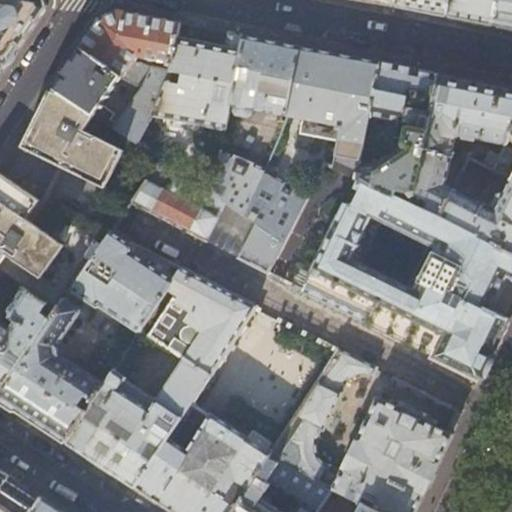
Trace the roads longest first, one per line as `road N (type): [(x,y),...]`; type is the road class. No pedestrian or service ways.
road 1 (residential): [(511,59),(210,0)]
road 2 (residential): [(80,0),(0,115)]
road 3 (residential): [(117,511),(0,435)]
